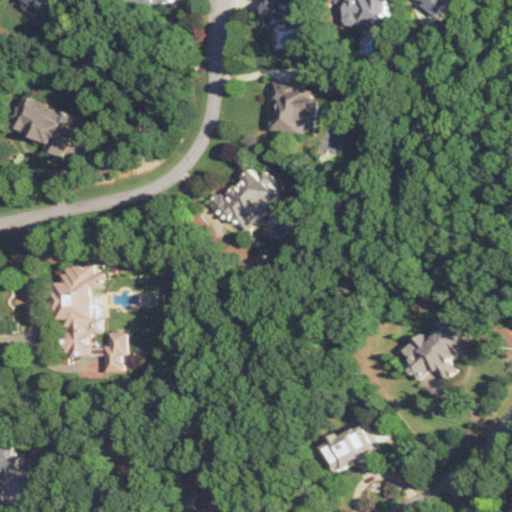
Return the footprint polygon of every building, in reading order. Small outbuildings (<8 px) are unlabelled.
[(59,26),(73,3),(68,0),(28,0),(25,5),(59,26)] [(267,0),(267,25),(308,25),(308,0),(267,0)] [(391,22),(391,0),(347,0),(347,22),(391,22)] [(456,0),(424,0),(440,16),(456,0)] [(274,101),(280,101),(277,128),(317,133),(322,96),(313,95),(314,84),(276,79),(274,101)] [(68,151),(78,127),(72,124),(77,111),(28,90),(12,127),(68,151)] [(229,195),(223,188),(211,201),(232,221),(237,216),(250,228),(283,193),(275,185),(281,179),(269,167),(262,174),(255,168),(229,195)] [(65,354),(107,354),(107,369),(129,369),(130,330),(112,330),(112,344),(94,344),(94,331),(104,331),(104,314),(97,314),(97,286),(107,286),(108,271),(97,271),(97,264),(60,264),(60,317),(65,317),(65,354)] [(408,347),(415,356),(409,361),(423,379),(440,366),(451,379),(466,368),(459,360),(477,347),(473,341),(478,337),(457,310),(408,347)] [(324,442),(341,474),(387,449),(370,418),(324,442)] [(0,501),(10,501),(9,477),(25,476),(26,494),(44,493),(44,472),(35,473),(34,453),(20,454),(19,439),(0,439),(0,501)] [(205,511),(234,511),(230,502),(205,511)]
